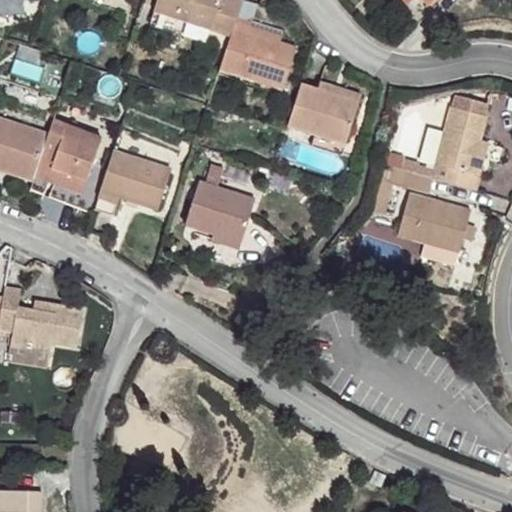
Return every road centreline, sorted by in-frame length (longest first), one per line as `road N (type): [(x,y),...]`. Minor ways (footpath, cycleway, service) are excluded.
road 1 (residential): [(164,306),(414,458),(511,500)]
road 2 (residential): [(308,0),(374,60),(414,68),(489,55),(511,61)]
road 3 (residential): [(164,306),(112,394),(92,462),(97,511)]
road 4 (residential): [(0,216),(92,258),(164,306)]
